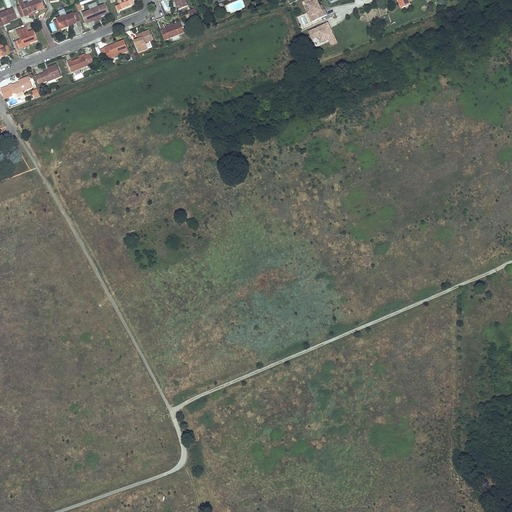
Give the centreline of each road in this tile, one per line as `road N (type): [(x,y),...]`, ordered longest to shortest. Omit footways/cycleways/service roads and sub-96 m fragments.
road 1 (track): [(58,511),(173,471),(185,450),(171,410),(37,167)]
road 2 (track): [(171,410),(511,261)]
road 3 (residential): [(255,178),(0,287)]
